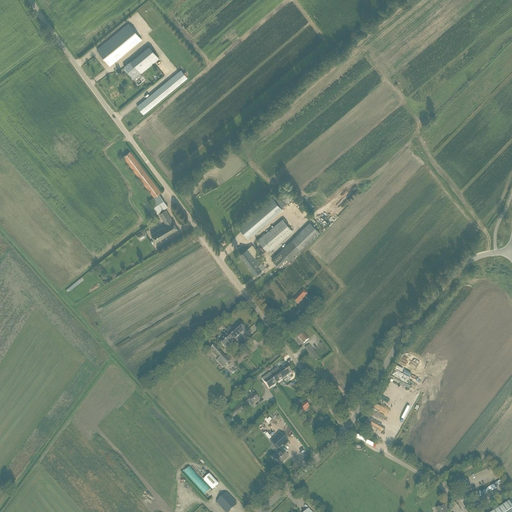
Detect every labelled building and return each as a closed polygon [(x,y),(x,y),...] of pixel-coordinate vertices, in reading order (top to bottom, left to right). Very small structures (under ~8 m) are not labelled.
[(148,12),(149,18),(153,21),(159,21),(163,16),(162,11),(158,7),(152,7),(148,12)] [(97,50),(110,66),(142,40),(128,24),(97,50)] [(124,67),(134,79),(159,58),(149,46),(124,67)] [(137,106),(143,114),(187,78),(181,70),(137,106)] [(148,202),(157,214),(164,210),(168,207),(159,194),(161,193),(130,152),(126,155),(123,157),(153,198),(148,202)] [(285,202),(289,202),(292,199),(292,195),(289,191),(285,192),(282,195),(282,199),(285,202)] [(238,227),(248,239),(282,210),(272,198),(238,227)] [(166,225),(151,235),(156,242),(177,229),(166,210),(159,214),(166,225)] [(257,240),(268,253),(293,232),(282,219),(257,240)] [(271,259),(281,270),(320,233),(310,222),(271,259)] [(136,235),(139,240),(145,236),(143,231),(136,235)] [(239,254),(255,275),(259,273),(265,268),(259,260),(258,261),(248,248),(243,252),(239,254)] [(305,296),(301,292),(293,300),(298,304),(305,296)] [(224,332),(227,334),(219,341),(225,348),(246,329),(239,322),(229,332),(227,329),(224,332)] [(298,336),(299,337),(298,337),(304,343),(308,339),(303,333),(301,335),(300,334),(298,336)] [(216,361),(223,368),(231,360),(227,356),(226,357),(214,345),(210,350),(218,359),(216,361)] [(305,348),(317,364),(321,361),(309,345),(305,348)] [(262,379),(269,389),(292,373),(286,365),(279,370),(278,368),(262,379)] [(259,400),(254,393),(246,400),(252,406),(259,400)] [(309,407),(305,402),(299,408),(302,412),(309,407)] [(230,414),(233,419),(243,410),(239,405),(230,414)] [(241,427),(237,431),(243,438),(244,436),(246,434),(241,427)] [(276,441),(273,444),(278,449),(288,440),(280,432),(277,435),(273,438),(276,441)] [(274,459),(280,465),(289,457),(283,451),(274,459)] [(189,467),(184,472),(205,495),(211,490),(189,467)] [(206,471),(201,476),(217,494),(223,489),(206,471)] [(216,502),(224,510),(225,511),(228,511),(236,505),(226,493),(216,502)] [(493,511),(511,511),(511,507),(509,502),(493,511)]
